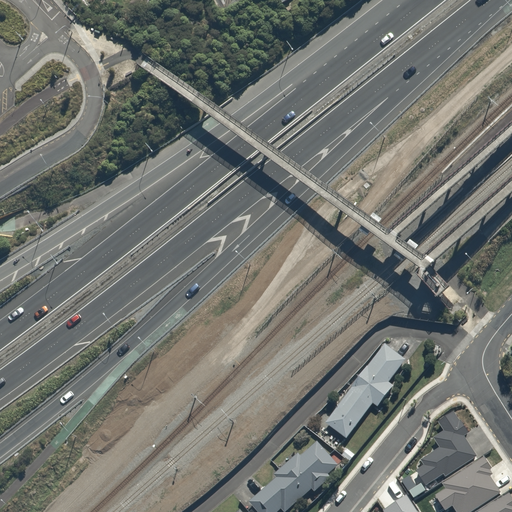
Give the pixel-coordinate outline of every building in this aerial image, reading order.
[(407,361),(386,345),(369,367),(368,367),(352,388),(353,389),(327,424),(347,440),(374,404),(379,408),(395,387),(390,383),(407,361)] [(446,478),(478,457),(465,437),(470,434),(462,421),(461,421),(454,412),(439,422),(445,432),(434,439),(441,448),(422,461),(425,466),(417,471),(427,486),(444,475),(446,478)] [(340,466),(318,442),(302,457),(299,453),(275,475),(278,479),(250,503),(258,511),(279,511),(282,510),(284,511),(287,511),(313,489),(316,492),(332,478),(330,476),(340,466)] [(457,511),(473,511),(502,493),(492,477),(494,475),(491,471),(493,469),(485,458),(444,485),(447,490),(437,496),(446,511),(454,507),(457,511)] [(511,511),(511,496),(510,494),(480,511),(511,511)]
